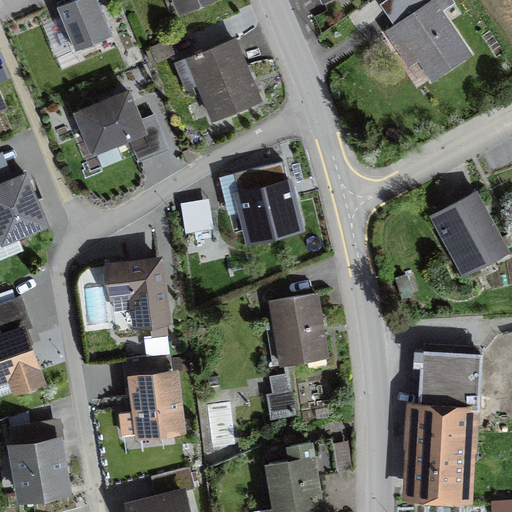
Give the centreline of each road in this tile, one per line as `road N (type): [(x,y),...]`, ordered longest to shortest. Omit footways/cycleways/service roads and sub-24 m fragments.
road 1 (residential): [(95,511),(59,277),(64,250),(83,230),(316,111)]
road 2 (tertiary): [(379,511),(368,317),(348,206),(316,111)]
road 3 (tertiary): [(316,111),(270,0)]
